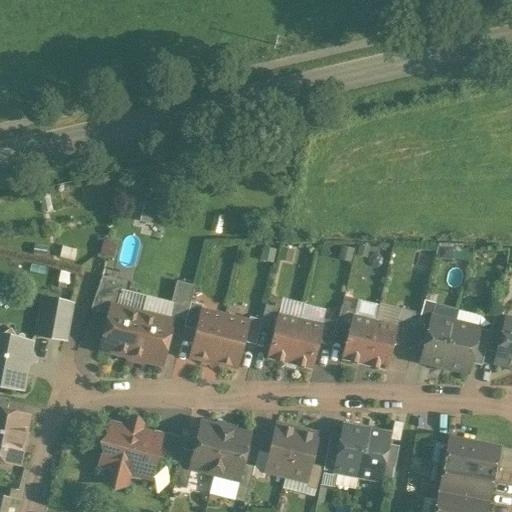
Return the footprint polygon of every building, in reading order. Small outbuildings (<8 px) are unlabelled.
[(165,226),(169,207),(143,200),(138,219),(165,226)] [(222,221),(215,219),(212,233),(220,234),(222,221)] [(109,248),(100,246),(98,254),(107,256),(109,248)] [(63,275),(48,272),(47,279),(61,282),(63,275)] [(124,282),(102,276),(91,311),(109,315),(111,306),(117,308),(122,291),(124,282)] [(168,317),(186,321),(191,303),(195,286),(177,282),(171,304),(168,317)] [(117,308),(142,314),(146,297),(122,291),(117,308)] [(171,304),(146,297),(142,314),(167,321),(168,317),(171,304)] [(72,305),(44,300),(37,335),(65,340),(72,305)] [(282,302),(281,309),(279,315),(301,320),(304,307),(282,302)] [(186,321),(184,328),(196,331),(201,311),(202,311),(203,306),(191,303),(186,321)] [(281,309),(266,305),(262,321),(260,329),(273,332),(278,314),(279,315),(281,309)] [(117,308),(111,306),(109,315),(100,350),(127,357),(128,360),(144,363),(147,362),(162,366),(173,322),(167,321),(142,314),(117,308)] [(355,310),(341,307),(337,323),(338,323),(336,330),(348,333),(352,315),(354,316),(355,310)] [(379,307),(375,321),(397,326),(398,321),(400,313),(379,307)] [(202,311),(201,311),(196,331),(189,357),(238,369),(244,343),(247,331),(249,322),(248,322),(202,311)] [(273,332),(267,359),(290,365),(301,320),(279,315),(278,314),(273,332)] [(418,326),(417,329),(412,349),(423,352),(432,317),(420,314),(418,326)] [(354,316),(352,315),(348,333),(341,360),(364,366),(375,321),(354,316)] [(494,316),(490,332),(486,351),(497,354),(506,318),(494,316)] [(262,321),(250,317),(248,322),(249,322),(247,331),(244,343),(256,346),(260,331),(260,329),(262,321)] [(456,323),(432,317),(423,352),(421,362),(444,368),(456,323)] [(511,320),(506,318),(497,354),(495,363),(511,367),(511,320)] [(337,323),(324,319),(322,325),(323,325),(319,343),(332,347),(336,330),(338,323),(337,323)] [(322,325),(301,320),(290,365),(312,370),(319,343),(323,325),(322,325)] [(397,326),(375,321),(364,366),(387,371),(393,345),(398,326),(397,326)] [(418,326),(398,321),(397,326),(398,326),(393,345),(412,349),(417,329),(418,326)] [(456,323),(444,368),(467,374),(478,329),(456,323)] [(11,329),(0,336),(0,386),(21,390),(26,367),(35,361),(29,351),(30,343),(20,341),(19,341),(17,339),(11,329)] [(490,332),(479,329),(478,329),(470,364),(481,366),(485,351),(486,351),(490,332)] [(200,380),(217,383),(219,366),(203,363),(200,380)] [(9,400),(0,398),(0,412),(6,413),(9,400)] [(6,413),(0,412),(0,465),(8,467),(13,464),(18,465),(28,418),(6,413)] [(226,428),(202,422),(194,452),(190,469),(191,469),(214,475),(226,428)] [(129,429),(111,425),(100,465),(109,467),(107,475),(127,480),(129,473),(143,476),(147,461),(155,463),(156,458),(161,437),(154,436),(139,432),(140,428),(130,426),(129,429)] [(270,454),(266,472),(286,477),(297,430),(277,425),(270,454)] [(367,430),(344,426),(342,436),(335,473),(358,477),(367,430)] [(250,434),(226,428),(214,475),(238,481),(239,481),(243,464),(250,434)] [(318,435),(297,430),(286,477),(306,482),(310,464),(318,435)] [(389,434),(367,430),(358,477),(380,482),(387,444),(389,434)] [(186,439),(155,431),(154,436),(161,437),(156,458),(179,463),(183,449),(186,439)] [(342,436),(330,434),(323,471),(335,473),(342,436)] [(500,447),(448,437),(438,493),(489,502),(500,447)] [(399,447),(387,444),(380,482),(392,484),(399,447)] [(194,452),(183,449),(179,463),(174,486),(186,489),(191,469),(190,469),(194,452)] [(270,454),(259,451),(254,467),(252,477),(264,480),(266,472),(270,454)] [(254,467),(243,464),(239,481),(238,481),(234,500),(246,503),(252,477),(254,467)] [(322,467),(310,464),(306,482),(305,488),(316,490),(322,467)] [(127,480),(107,475),(105,483),(125,487),(127,480)] [(234,500),(238,481),(214,475),(210,494),(234,500)] [(487,511),(489,502),(438,493),(433,511),(487,511)] [(0,511),(7,511),(10,501),(0,498),(0,511)] [(10,501),(7,511),(18,511),(21,503),(10,501)]
